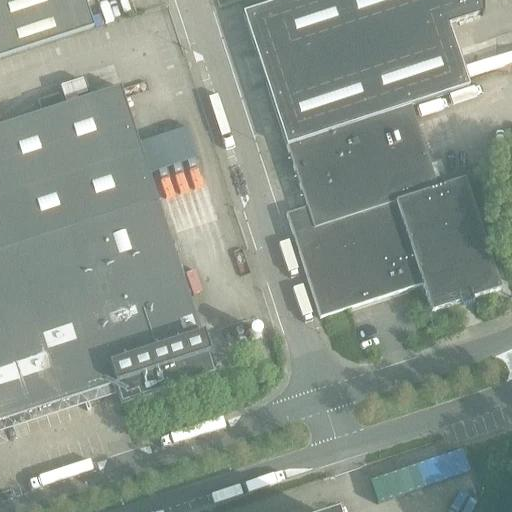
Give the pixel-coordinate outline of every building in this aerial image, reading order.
[(0,0),(0,60),(94,30),(84,0),(0,0)] [(501,292),(465,181),(438,190),(411,109),(469,90),(449,27),(482,16),(482,19),(484,19),(483,0),(291,0),(243,16),(307,210),(286,217),(320,321),(422,288),(431,315),(459,306),(460,309),(463,310),(473,307),(474,304),(473,301),(501,292)] [(40,101),(44,112),(90,97),(84,81),(61,88),(63,94),(40,101)] [(0,129),(0,424),(115,387),(121,406),(214,376),(210,363),(121,90),(0,129)] [(143,140),(149,171),(199,162),(193,131),(143,140)]
